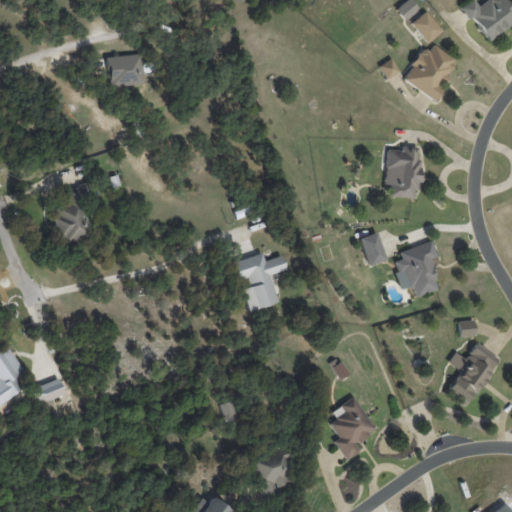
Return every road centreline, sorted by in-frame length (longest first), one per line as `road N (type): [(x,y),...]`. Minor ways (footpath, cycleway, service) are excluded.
road 1 (residential): [(511,294),(484,241),(475,177),(481,141),(511,89)]
road 2 (residential): [(511,447),(473,446),(437,459),(357,511)]
